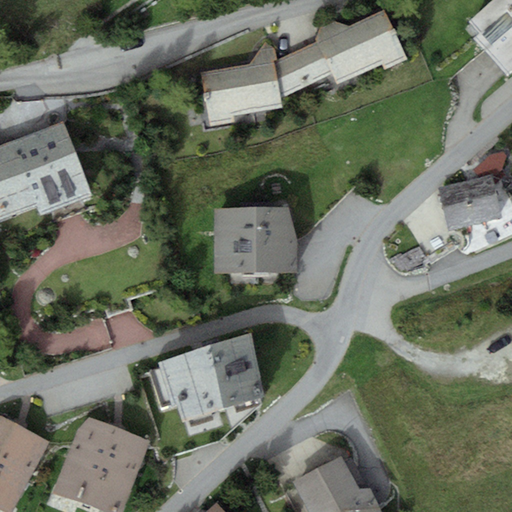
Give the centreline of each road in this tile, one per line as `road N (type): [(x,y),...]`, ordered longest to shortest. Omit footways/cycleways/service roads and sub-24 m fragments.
road 1 (residential): [(341,332),(294,316),(257,315),(0,395)]
road 2 (residential): [(0,85),(311,0)]
road 3 (residential): [(341,332),(309,386),(173,511)]
road 4 (residential): [(511,111),(401,203),(378,235),(359,287)]
road 5 (residential): [(359,287),(407,287),(511,248)]
